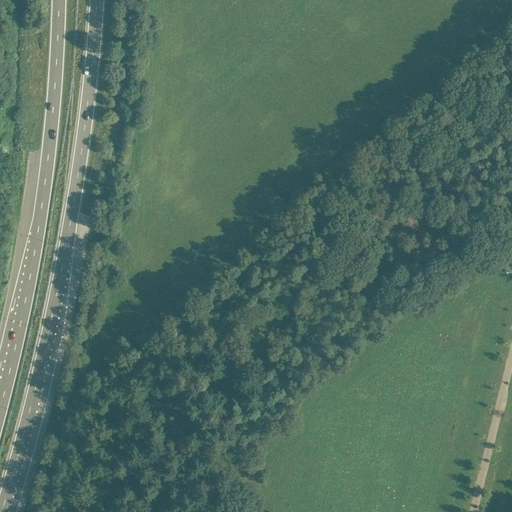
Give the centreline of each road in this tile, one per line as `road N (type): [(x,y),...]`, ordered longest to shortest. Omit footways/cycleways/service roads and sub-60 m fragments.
road 1 (trunk): [(1,511),(64,253),(95,0)]
road 2 (trunk): [(58,0),(42,209),(0,405)]
road 3 (track): [(472,511),(511,358)]
